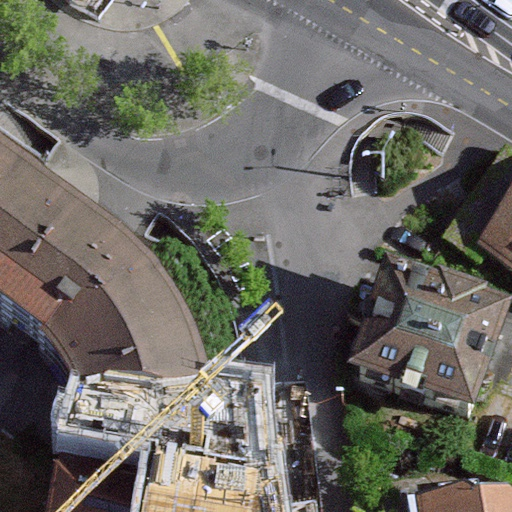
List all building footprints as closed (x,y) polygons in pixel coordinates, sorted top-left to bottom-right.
[(511,168),(450,256),(479,275),(511,227),(511,168)] [(146,441),(208,425),(192,365),(162,322),(129,287),(0,188),(0,363),(33,387),(70,444),(91,440),(146,441)] [(511,227),(479,275),(511,295),(511,227)] [(508,344),(379,301),(341,411),(470,455),(508,344)] [(146,441),(91,440),(92,459),(85,461),(80,485),(168,495),(255,511),(252,451),(211,447),(208,425),(146,441)] [(160,511),(168,495),(80,485),(58,481),(52,511),(160,511)] [(255,511),(168,495),(160,511),(255,511)]
